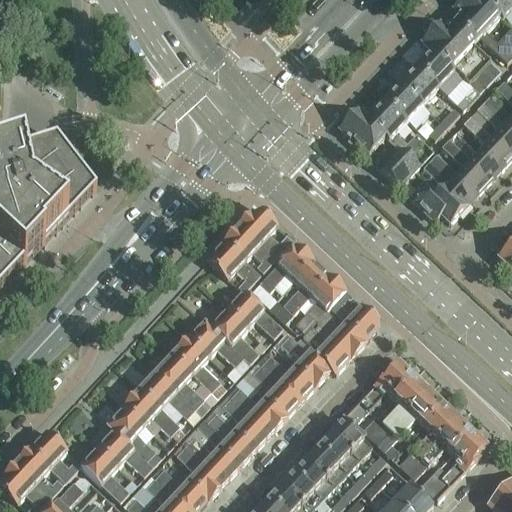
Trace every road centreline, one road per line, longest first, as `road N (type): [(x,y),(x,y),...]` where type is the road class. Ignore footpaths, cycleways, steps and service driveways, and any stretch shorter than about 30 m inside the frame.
road 1 (secondary): [(511,354),(268,124)]
road 2 (unclassified): [(412,320),(237,511)]
road 3 (secondary): [(238,153),(412,320)]
road 4 (residential): [(0,458),(81,371),(103,290)]
road 5 (tertiary): [(103,290),(238,153)]
road 6 (residential): [(129,226),(86,228),(0,320)]
road 7 (secondary): [(124,0),(218,131)]
road 8 (residential): [(511,324),(455,270),(511,211)]
road 9 (tertiary): [(349,0),(249,102)]
road 10 (secondary): [(412,320),(511,410)]
road 11 (tertiary): [(268,124),(361,28)]
road 12 (tertiary): [(218,131),(129,226)]
road 13 (secondary): [(249,102),(173,0)]
